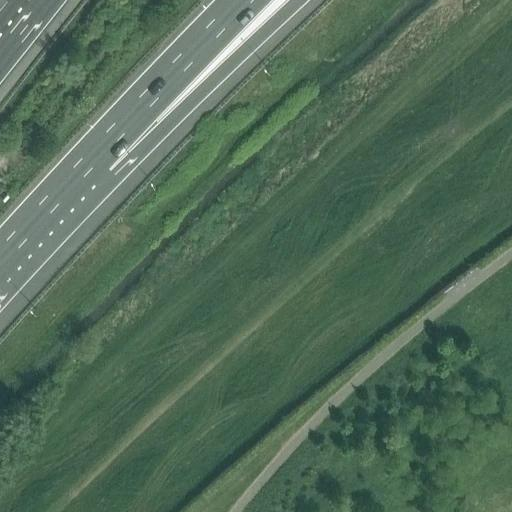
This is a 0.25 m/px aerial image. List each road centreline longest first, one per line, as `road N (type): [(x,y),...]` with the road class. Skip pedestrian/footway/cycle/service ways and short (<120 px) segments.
road 1 (motorway): [(89,161),(291,0)]
road 2 (motorway): [(89,161),(244,0)]
road 3 (motorway): [(0,260),(89,161)]
